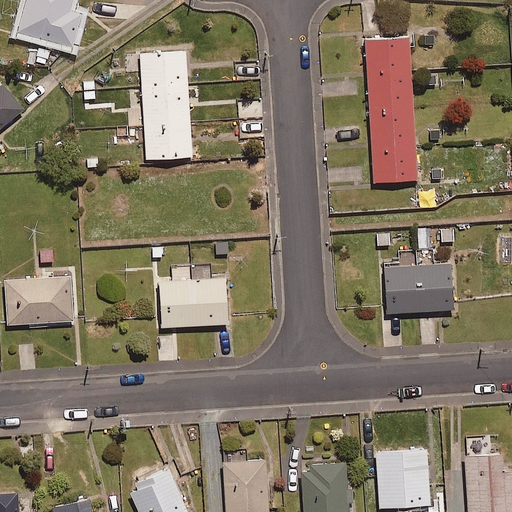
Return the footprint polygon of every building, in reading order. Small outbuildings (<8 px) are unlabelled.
[(70,0),(24,0),(18,27),(71,40),(79,8),(69,5),(70,0)] [(407,36),(363,39),(371,179),(416,176),(407,36)] [(185,50),(139,53),(146,159),(192,156),(185,50)] [(0,150),(6,145),(0,138),(0,121),(25,100),(0,71),(0,150)] [(424,121),(425,138),(440,137),(440,121),(424,121)] [(427,224),(413,224),(413,244),(428,244),(427,224)] [(55,258),(53,243),(36,245),(38,260),(55,258)] [(447,258),(380,261),(382,307),(450,304),(447,258)] [(70,269),(4,273),(7,318),(72,314),(70,269)] [(227,316),(224,270),(158,275),(161,320),(227,316)] [(462,434),(465,511),(511,511),(510,467),(498,467),(497,447),(489,448),(488,433),(462,434)] [(426,499),(422,443),(372,447),(376,503),(426,499)] [(268,511),(265,452),(223,454),(225,511),(268,511)] [(303,511),(348,511),(347,496),(353,496),(352,479),(346,479),(345,456),(309,458),(309,466),(301,466),(303,511)] [(191,511),(170,463),(138,477),(141,483),(131,487),(141,511),(191,511)] [(0,511),(26,511),(26,507),(16,507),(15,491),(0,491),(0,511)] [(92,507),(87,491),(53,499),(56,511),(105,511),(104,504),(92,507)]
